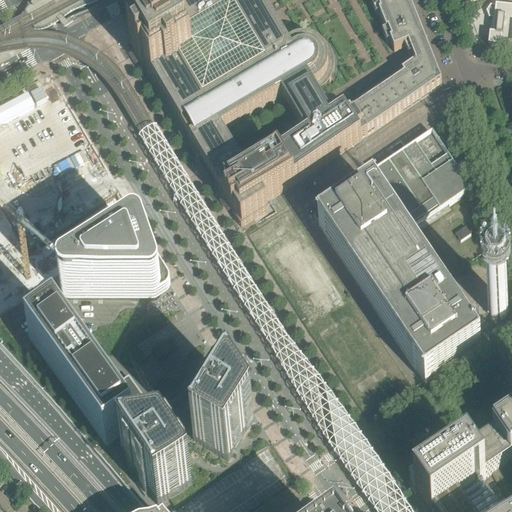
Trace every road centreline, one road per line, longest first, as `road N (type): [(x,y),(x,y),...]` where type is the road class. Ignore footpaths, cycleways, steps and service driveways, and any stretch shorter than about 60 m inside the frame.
road 1 (tertiary): [(55,45),(151,210),(333,490)]
road 2 (tertiary): [(347,479),(70,37)]
road 3 (primary): [(135,511),(0,359)]
road 4 (residential): [(511,370),(347,479)]
road 5 (primary): [(107,511),(0,396)]
road 6 (residential): [(511,203),(468,71)]
